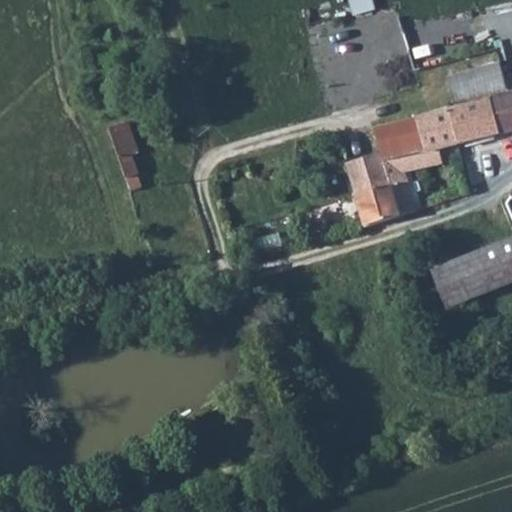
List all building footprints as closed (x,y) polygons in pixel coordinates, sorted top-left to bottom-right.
[(375,0),(352,0),(357,14),(378,7),(375,0)] [(502,94),(498,79),(494,66),(443,78),(450,106),(475,100),(502,94)] [(511,75),(498,79),(502,94),(511,127),(511,126),(511,75)] [(511,127),(502,94),(475,100),(482,135),(511,127)] [(475,100),(450,106),(433,110),(443,145),(455,142),(482,135),(475,100)] [(410,115),(421,151),(434,147),(443,145),(433,110),(421,113),(410,115)] [(361,126),(368,160),(369,164),(421,151),(410,115),(361,126)] [(155,159),(144,128),(125,133),(136,166),(155,159)] [(421,151),(369,164),(375,191),(344,199),(353,229),(398,212),(390,178),(439,166),(434,147),(421,151)] [(375,191),(369,164),(368,160),(336,168),(344,199),(375,191)] [(419,264),(433,298),(511,267),(511,232),(510,227),(419,264)]
